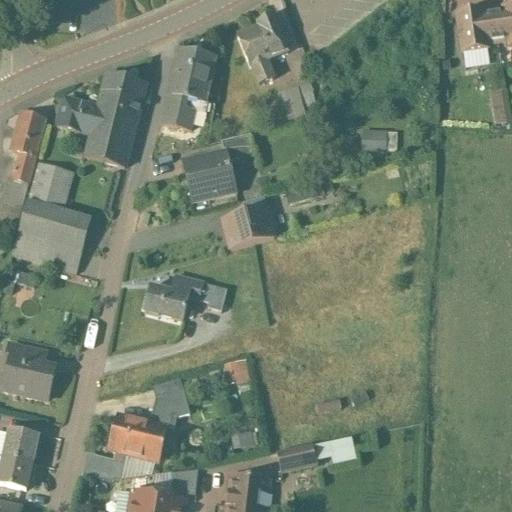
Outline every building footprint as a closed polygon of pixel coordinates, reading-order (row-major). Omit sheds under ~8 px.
[(511,6),(503,8),(503,12),(494,14),(498,45),(508,44),(509,48),(511,47),(511,6)] [(483,11),(463,14),(464,20),(457,21),(462,55),(489,51),(488,47),(498,45),(494,14),(484,15),(483,11)] [(259,29),(238,37),(251,70),(252,69),(259,87),(275,81),(267,63),(289,54),(274,18),(257,25),(259,29)] [(216,60),(179,51),(169,97),(198,104),(206,105),(216,60)] [(107,78),(99,109),(98,109),(98,110),(65,101),(58,129),(92,138),(86,161),(125,171),(146,87),(107,78)] [(511,84),(483,83),(481,109),(511,111),(511,84)] [(298,90),(282,94),(288,118),(305,114),(298,90)] [(198,104),(169,97),(162,127),(191,133),(198,104)] [(47,122),(21,115),(11,153),(19,156),(36,160),(46,123),(47,122)] [(387,129),(361,129),(361,158),(387,158),(387,129)] [(251,137),(222,144),(225,155),(227,155),(229,164),(256,158),(251,137)] [(225,155),(184,165),(192,201),(207,197),(208,201),(236,194),(229,164),(227,155),(225,155)] [(36,160),(19,156),(12,181),(28,187),(36,160)] [(74,176),(39,166),(29,204),(28,204),(13,258),(77,277),(91,222),(63,214),(74,176)] [(12,182),(7,180),(0,206),(22,212),(28,187),(12,181),(12,182)] [(320,185),(285,194),(289,207),(323,197),(320,185)] [(269,211),(224,223),(232,253),(274,241),(271,229),(274,228),(269,211)] [(171,295),(151,290),(145,313),(183,323),(189,301),(199,303),(203,286),(175,279),(171,295)] [(48,356),(9,348),(5,367),(9,368),(3,393),(48,403),(55,371),(45,369),(48,356)] [(246,360),(225,365),(229,386),(251,381),(246,360)] [(184,393),(157,401),(150,427),(152,428),(174,433),(180,409),(187,406),(184,393)] [(150,427),(117,419),(109,452),(120,455),(119,459),(126,461),(127,456),(144,461),(149,442),(152,428),(150,427)] [(174,433),(152,428),(149,442),(160,445),(161,447),(170,449),(174,433)] [(38,439),(10,433),(4,460),(32,466),(38,439)] [(234,447),(253,446),(252,433),(233,435),(234,447)] [(352,439),(314,444),(317,462),(331,460),(332,466),(356,462),(352,439)] [(160,445),(149,442),(144,461),(156,464),(161,447),(160,445)] [(312,447),(276,455),(281,475),(317,467),(312,447)] [(32,466),(4,460),(0,477),(0,486),(26,493),(32,466)] [(197,472),(171,472),(170,497),(197,497),(197,472)] [(270,482),(230,478),(226,511),(266,511),(267,511),(269,511),(271,497),(268,497),(270,482)] [(181,511),(183,503),(135,495),(132,511),(181,511)]
